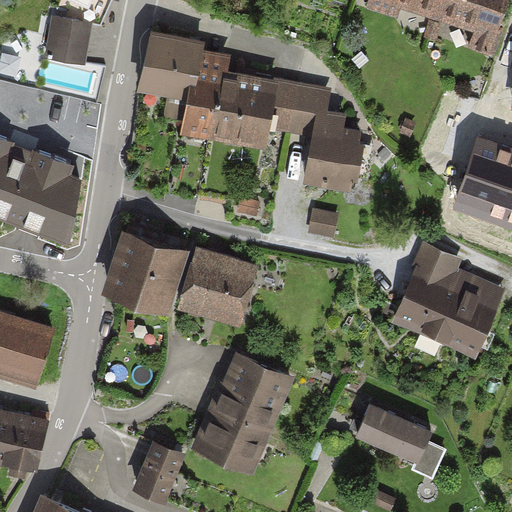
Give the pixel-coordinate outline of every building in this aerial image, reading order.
[(372,0),(372,3),(435,22),(441,0),(372,0)] [(441,0),(435,22),(499,40),(510,0),(441,0)] [(87,65),(94,25),(53,17),(45,57),(87,65)] [(192,95),(185,131),(267,146),(271,127),(312,135),(303,180),(356,189),(366,132),(348,129),(350,116),(333,112),(337,91),(230,72),(233,57),(204,52),(206,42),(154,33),(144,87),(192,95)] [(88,168),(0,134),(0,217),(61,241),(88,168)] [(511,152),(481,142),(460,203),(511,221),(511,152)] [(334,233),(340,212),(317,206),(311,226),(334,233)] [(169,315),(188,252),(137,237),(118,300),(169,315)] [(199,247),(179,310),(242,329),(262,267),(199,247)] [(424,253),(392,324),(479,362),(510,291),(424,253)] [(56,327),(0,311),(0,377),(39,389),(56,327)] [(256,475),(296,378),(235,354),(195,450),(256,475)] [(373,404),(358,438),(420,464),(416,474),(436,482),(449,452),(432,445),(438,432),(373,404)] [(0,461),(1,462),(11,412),(0,409),(0,461)] [(1,462),(39,470),(49,420),(11,412),(1,462)] [(167,503),(186,457),(154,444),(135,490),(167,503)]
